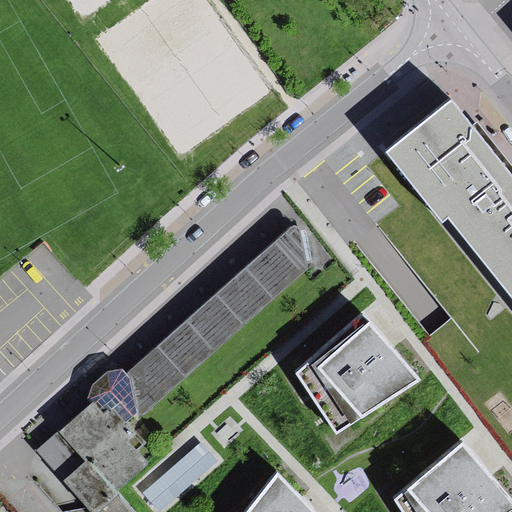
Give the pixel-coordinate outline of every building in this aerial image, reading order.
[(511,302),(511,177),(448,100),(387,150),(511,302)] [(326,258),(298,224),(131,366),(113,369),(94,384),(93,398),(31,450),(84,511),(83,511),(139,511),(119,488),(153,460),(126,427),(326,258)] [(362,312),(295,369),(336,429),(416,374),(362,312)] [(502,511),(511,506),(511,499),(459,438),(394,496),(403,511),(502,511)] [(201,440),(143,491),(159,509),(217,458),(201,440)] [(314,511),(275,471),(243,511),(314,511)]
